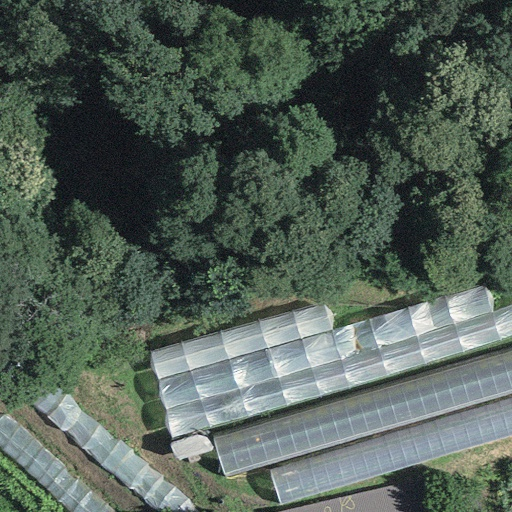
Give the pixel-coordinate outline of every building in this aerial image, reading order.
[(381,285),(200,333),(208,359),(388,311),(381,285)] [(511,319),(511,296),(509,285),(207,369),(216,401),(511,319)] [(511,331),(218,419),(227,448),(511,362),(511,331)] [(202,511),(45,373),(26,408),(145,511),(202,511)] [(511,376),(229,456),(238,489),(511,411),(511,376)] [(511,420),(289,492),(295,511),(341,511),(511,457),(511,420)] [(107,511),(7,422),(0,429),(0,459),(59,511),(107,511)]
